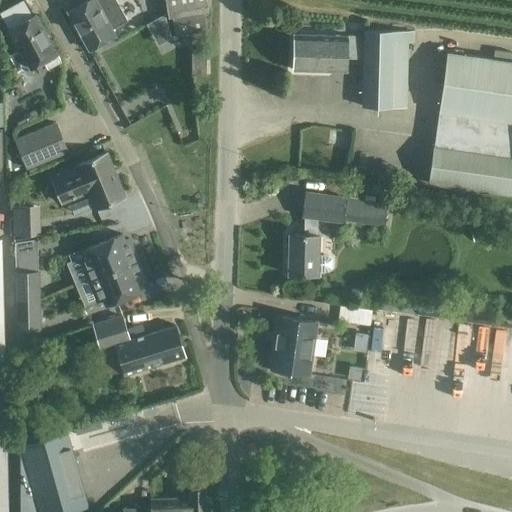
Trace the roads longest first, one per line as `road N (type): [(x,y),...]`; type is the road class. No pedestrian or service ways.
road 1 (residential): [(43,0),(134,172),(227,413)]
road 2 (unclassified): [(227,413),(227,0)]
road 3 (unclassified): [(271,421),(511,455)]
road 4 (unclassified): [(458,510),(271,421)]
